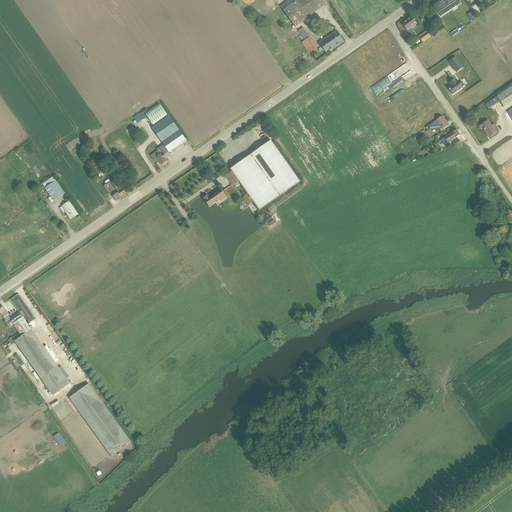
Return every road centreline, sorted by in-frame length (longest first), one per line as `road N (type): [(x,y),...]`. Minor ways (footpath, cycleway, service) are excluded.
road 1 (tertiary): [(0,290),(388,20)]
road 2 (unclassified): [(388,20),(511,199)]
